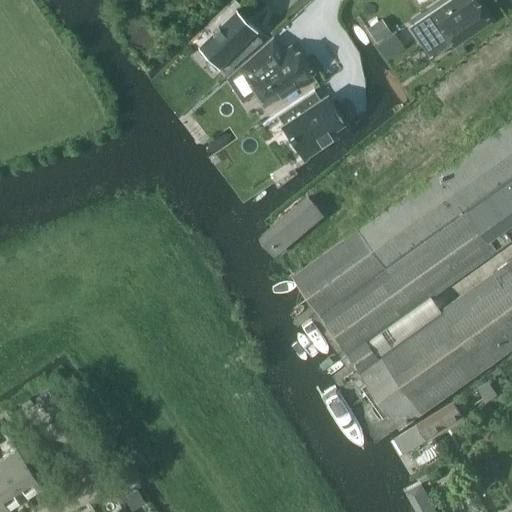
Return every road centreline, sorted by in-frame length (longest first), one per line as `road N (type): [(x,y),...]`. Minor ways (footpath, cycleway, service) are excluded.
road 1 (track): [(0,304),(71,318),(111,345),(217,511)]
road 2 (residential): [(56,511),(90,485),(38,401)]
